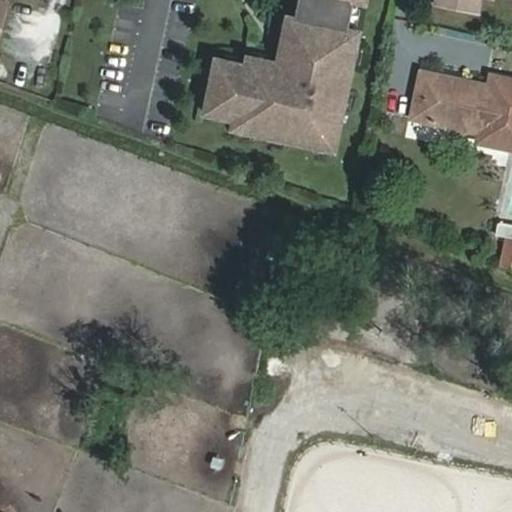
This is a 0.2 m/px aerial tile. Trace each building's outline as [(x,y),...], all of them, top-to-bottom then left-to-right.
[(0,0),(0,47),(9,3),(0,0)] [(357,0),(367,2),(367,0),(299,0),(299,3),(354,14),(357,0)] [(436,0),(435,7),(477,16),(480,0),(436,0)] [(338,149),(361,31),(351,29),(354,14),(299,3),(296,17),(290,16),(283,52),(292,54),(288,71),(282,70),(283,64),(251,57),(249,66),(220,60),(209,114),(238,119),(237,128),(338,149)] [(423,75),(414,118),(481,132),(490,89),(423,75)] [(511,148),(511,79),(493,76),(490,89),(481,132),(479,142),(511,148)] [(511,156),(509,156),(498,221),(511,223),(511,156)] [(511,245),(508,245),(503,268),(511,270),(511,245)] [(244,356),(263,333),(254,326),(235,350),(244,356)]
